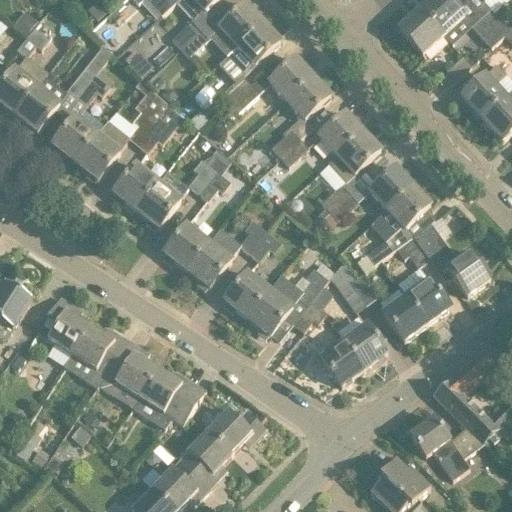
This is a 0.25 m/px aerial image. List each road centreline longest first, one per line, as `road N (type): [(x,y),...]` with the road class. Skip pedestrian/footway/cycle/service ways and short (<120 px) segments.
road 1 (residential): [(0,221),(344,440)]
road 2 (residential): [(511,217),(342,26)]
road 3 (residential): [(344,440),(511,314)]
